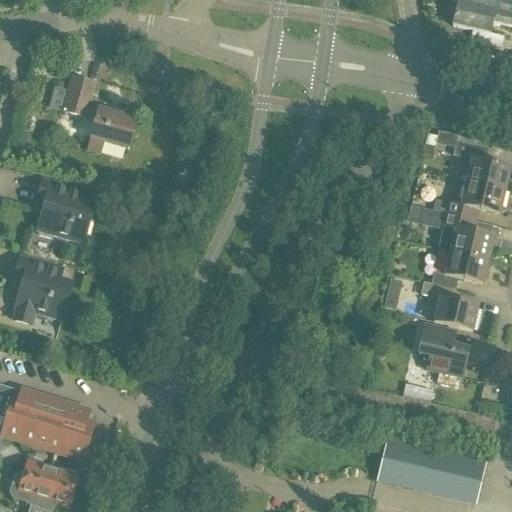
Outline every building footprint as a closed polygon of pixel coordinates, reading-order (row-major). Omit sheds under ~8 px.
[(453,0),(453,2),(458,3),(511,15),(511,2),(501,0),(453,0)] [(511,15),(458,3),(453,27),(473,32),(470,44),(501,51),(504,39),(489,35),(492,23),(511,28),(511,15)] [(72,79),(62,113),(86,120),(86,118),(96,121),(90,141),(91,141),(87,153),(100,157),(103,144),(128,151),(136,122),(98,112),(88,110),(95,85),(72,79)] [(427,136),(425,146),(435,148),(437,138),(427,136)] [(487,150),(457,143),(453,158),(459,159),(457,171),(469,173),(466,186),(504,195),(509,171),(483,165),(487,150)] [(425,146),(423,157),(433,159),(435,148),(425,146)] [(82,245),(93,207),(83,204),(86,194),(43,182),(36,205),(44,207),(37,232),(82,245)] [(469,223),(472,212),(499,218),(499,216),(504,214),(507,202),(503,199),(504,195),(466,186),(463,197),(452,194),(449,205),(442,204),(442,203),(435,201),(432,213),(439,214),(439,216),(469,223)] [(452,243),(450,254),(488,263),(493,240),(467,234),(469,223),(439,216),(436,227),(444,229),(441,240),(452,243)] [(434,275),(431,286),(454,292),(457,280),(482,286),(488,263),(450,254),(444,277),(434,275)] [(62,323),(72,285),(59,282),(62,271),(21,259),(15,282),(17,283),(15,290),(20,292),(15,311),(16,311),(13,322),(31,327),(34,316),(62,323)] [(451,304),(454,292),(431,286),(424,285),(421,297),(428,299),(426,310),(435,312),(433,323),(473,333),(478,310),(451,304)] [(385,308),(395,310),(397,300),(387,298),(385,308)] [(462,380),(468,352),(445,346),(448,333),(425,327),(418,357),(430,359),(427,372),(440,375),(437,386),(454,390),(457,379),(462,380)] [(403,397),(416,400),(419,388),(405,385),(403,397)] [(0,434),(56,452),(83,460),(93,427),(85,425),(88,414),(69,408),(69,409),(0,388),(0,434)] [(475,507),(485,465),(387,442),(377,484),(475,507)] [(15,479),(11,495),(13,500),(29,505),(32,509),(30,511),(51,511),(53,504),(67,509),(68,506),(71,504),(73,499),(71,495),(76,479),(43,469),(41,474),(25,470),(23,477),(20,477),(15,479)]
